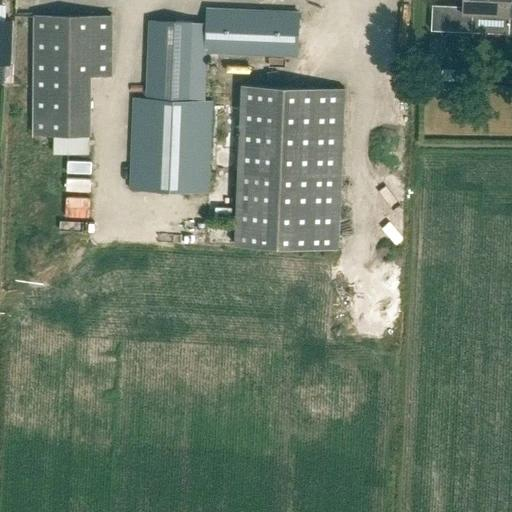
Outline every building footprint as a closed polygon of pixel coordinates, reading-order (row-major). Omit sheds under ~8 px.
[(510,15),(510,0),(464,0),(464,7),(433,5),(431,31),(472,33),(472,13),(510,15)] [(298,56),(300,11),(206,8),(205,21),(153,19),(150,98),(135,97),(132,190),(210,192),(213,99),(206,99),(208,53),(298,56)] [(0,64),(6,64),(12,65),(13,21),(6,20),(0,20),(0,64)] [(111,77),(111,20),(36,20),(35,135),(90,136),(90,77),(111,77)] [(337,249),(343,90),(243,87),(237,246),(337,249)] [(63,172),(88,172),(88,160),(63,159),(63,172)] [(88,189),(88,179),(63,178),(63,188),(88,189)]
